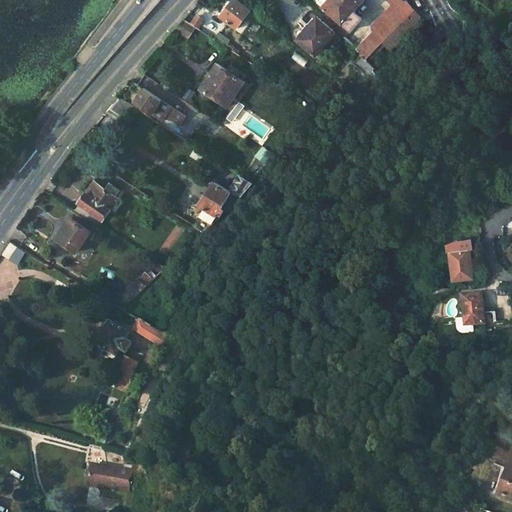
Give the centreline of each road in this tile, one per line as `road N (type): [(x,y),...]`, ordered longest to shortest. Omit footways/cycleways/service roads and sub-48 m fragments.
road 1 (primary): [(41,173),(186,0)]
road 2 (primary): [(170,0),(44,147)]
road 3 (secondary): [(44,147),(52,118),(144,0)]
